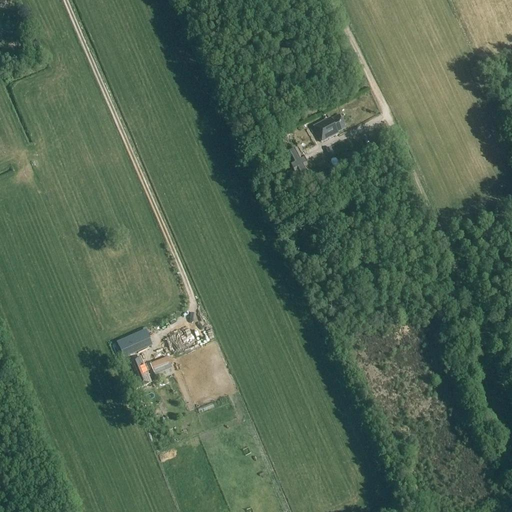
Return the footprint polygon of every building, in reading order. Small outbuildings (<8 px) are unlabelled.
[(330,119),(313,128),(321,142),(337,134),(337,133),(346,128),(339,116),(331,120),(330,119)] [(310,174),(305,164),(307,163),(303,156),(301,157),(296,147),(286,153),(291,162),(289,163),(293,171),(295,170),(300,179),(310,174)] [(344,155),(339,157),(343,166),(348,163),(344,155)] [(123,359),(153,347),(146,330),(116,343),(123,359)] [(151,385),(140,357),(126,362),(132,380),(136,391),(151,385)] [(149,364),(157,382),(174,375),(167,357),(149,364)]
